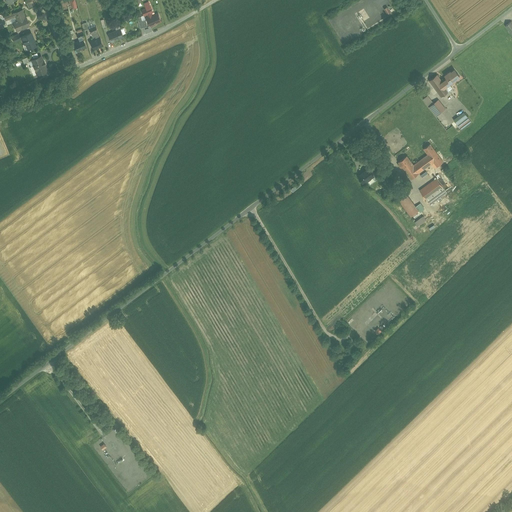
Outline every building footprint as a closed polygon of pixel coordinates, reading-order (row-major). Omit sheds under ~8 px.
[(142,10),(145,16),(148,15),(151,13),(153,12),(149,2),(145,4),(147,8),(142,10)] [(2,14),(0,15),(0,27),(6,25),(5,21),(16,17),(17,21),(13,23),(17,31),(30,26),(28,22),(27,22),(23,10),(3,17),(2,14)] [(149,18),(147,19),(151,26),(162,21),(159,14),(153,16),(151,13),(148,15),(149,18)] [(89,29),(92,34),(98,31),(96,26),(89,29)] [(121,29),(109,34),(112,42),(125,37),(121,29)] [(94,40),(90,41),(94,49),(104,45),(98,31),(92,34),(94,40)] [(31,33),(22,37),(25,44),(23,45),(25,51),(36,46),(33,39),(34,39),(31,33)] [(83,39),(74,43),(77,51),(86,47),(83,39)] [(31,60),(34,59),(32,55),(22,59),(24,64),(31,60)] [(34,59),(31,60),(37,75),(47,71),(41,56),(34,59)] [(439,74),(429,81),(442,98),(450,91),(447,86),(461,76),(456,70),(443,80),(439,74)] [(417,91),(422,98),(428,94),(422,87),(417,91)] [(428,96),(423,100),(436,117),(446,110),(439,100),(434,104),(428,96)] [(464,113),(454,121),(461,130),(471,122),(464,113)] [(408,156),(398,163),(411,180),(432,165),(435,169),(444,163),(431,145),(424,150),(428,155),(414,165),(408,156)] [(369,167),(357,176),(365,185),(376,177),(369,167)] [(436,179),(420,191),(430,205),(446,193),(436,179)] [(396,199),(397,198),(406,192),(409,190),(406,186),(393,195),(396,199)] [(406,192),(397,198),(411,218),(420,212),(417,207),(406,192)] [(421,204),(417,207),(420,212),(421,213),(425,210),(421,204)] [(419,226),(425,221),(421,217),(416,222),(419,226)] [(395,222),(386,228),(388,231),(397,225),(395,222)] [(371,328),(378,335),(383,331),(376,323),(377,322),(374,318),(375,317),(373,315),(365,323),(367,326),(371,323),(373,326),(371,328)]
